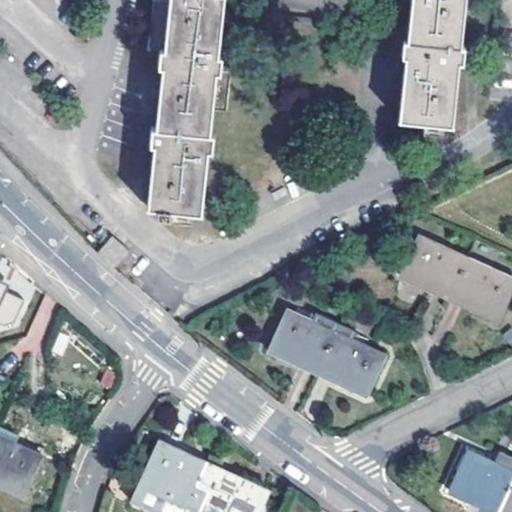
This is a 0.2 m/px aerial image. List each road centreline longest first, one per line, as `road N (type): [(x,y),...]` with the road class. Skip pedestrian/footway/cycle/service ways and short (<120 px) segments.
road 1 (residential): [(165,351),(0,199)]
road 2 (residential): [(331,476),(165,351)]
road 3 (residential): [(331,476),(355,455),(511,377)]
road 4 (residential): [(80,511),(98,459),(165,351)]
